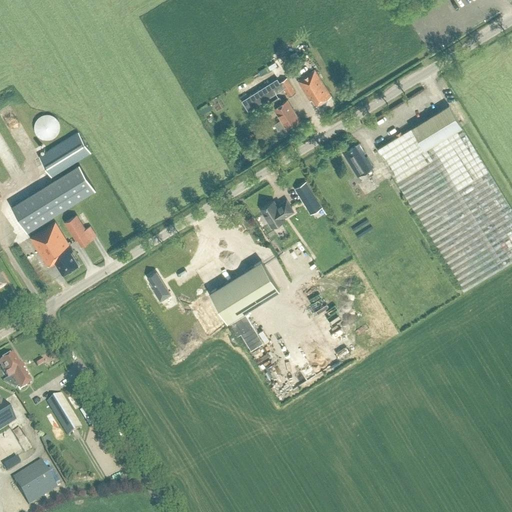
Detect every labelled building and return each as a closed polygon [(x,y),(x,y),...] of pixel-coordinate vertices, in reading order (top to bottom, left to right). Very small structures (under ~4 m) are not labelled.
[(314,69),(297,80),(310,100),(312,99),(315,104),(330,95),(314,69)] [(247,110),(283,87),(288,96),(295,92),(287,77),(280,81),(278,77),(241,99),(243,103),(247,110)] [(287,99),(283,101),(279,95),(269,101),(273,108),(286,128),(300,119),(287,99)] [(511,209),(449,104),(377,148),(463,290),(511,260),(511,209)] [(60,125),(60,124),(59,123),(59,122),(59,121),(58,120),(58,119),(57,118),(57,117),(56,116),(55,116),(54,115),(53,114),(51,114),(50,113),(49,113),(47,113),(45,113),(44,113),(43,113),(42,114),(40,115),(39,115),(38,116),(38,117),(37,118),(36,119),(36,120),(35,121),(35,122),(34,123),(34,124),(34,125),(34,126),(34,127),(34,128),(35,129),(35,130),(35,131),(36,132),(37,133),(37,134),(38,135),(39,136),(40,136),(41,137),(42,137),(44,138),(46,139),(47,139),(48,138),(49,138),(51,138),(52,138),(53,137),(54,137),(55,135),(56,135),(57,134),(58,133),(58,132),(59,131),(59,130),(59,129),(60,128),(60,126),(60,125)] [(78,131),(39,154),(52,175),(90,152),(78,131)] [(358,143),(343,153),(358,176),(373,166),(365,152),(364,153),(358,143)] [(27,231),(95,189),(79,163),(11,205),(27,231)] [(375,190),(387,184),(383,176),(371,181),(375,190)] [(316,197),(306,180),(294,188),(305,204),(316,197)] [(316,192),(320,197),(326,193),(322,187),(316,192)] [(276,205),(273,200),(260,208),(271,226),(285,218),(283,217),(293,211),(286,199),(276,205)] [(77,215),(65,222),(76,240),(77,239),(81,245),(91,238),(77,215)] [(54,222),(30,237),(48,266),(55,261),(63,274),(79,264),(70,251),(72,250),(54,222)] [(220,254),(213,258),(224,277),(231,272),(220,254)] [(188,304),(206,334),(280,289),(261,259),(188,304)] [(151,285),(160,299),(171,293),(157,270),(148,275),(153,284),(151,285)] [(511,270),(478,288),(485,302),(511,288),(511,270)] [(505,335),(511,331),(511,313),(497,322),(505,335)] [(13,356),(0,363),(0,367),(3,373),(7,380),(12,377),(20,390),(30,384),(22,371),(24,369),(22,365),(19,367),(13,356)] [(61,397),(48,405),(69,438),(82,430),(61,397)] [(0,430),(15,422),(3,402),(1,403),(0,400),(0,430)] [(40,463),(12,480),(29,507),(57,489),(40,463)]
